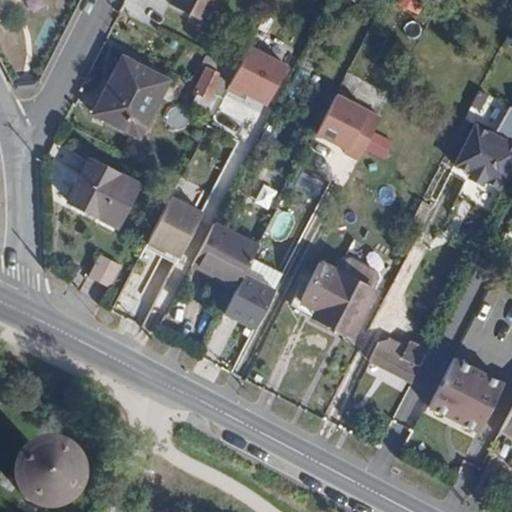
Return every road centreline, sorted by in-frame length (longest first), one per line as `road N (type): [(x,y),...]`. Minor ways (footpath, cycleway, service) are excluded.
road 1 (secondary): [(408,511),(12,307)]
road 2 (residential): [(15,141),(54,102),(102,0)]
road 3 (residential): [(15,141),(19,273),(12,307)]
